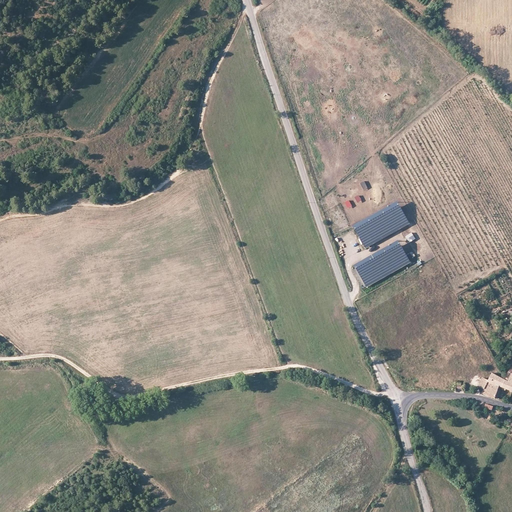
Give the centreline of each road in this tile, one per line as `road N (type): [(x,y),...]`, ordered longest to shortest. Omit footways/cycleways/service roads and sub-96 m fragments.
road 1 (unclassified): [(246,0),(340,285),(403,405)]
road 2 (track): [(0,359),(56,356),(117,398),(290,366),(377,394),(392,391)]
